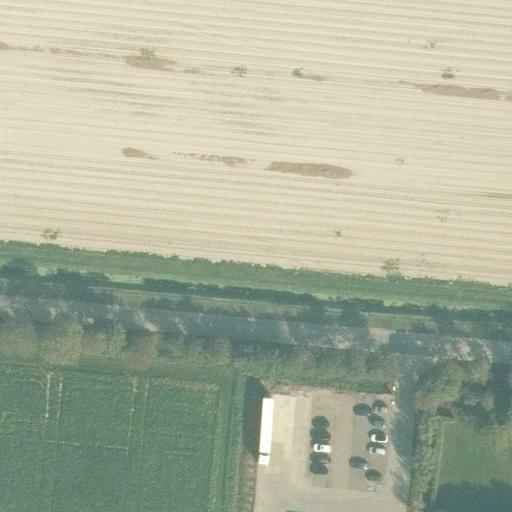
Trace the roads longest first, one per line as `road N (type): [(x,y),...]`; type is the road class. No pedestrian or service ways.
road 1 (unclassified): [(511,362),(0,314)]
road 2 (unknown): [(409,352),(404,470),(384,506)]
